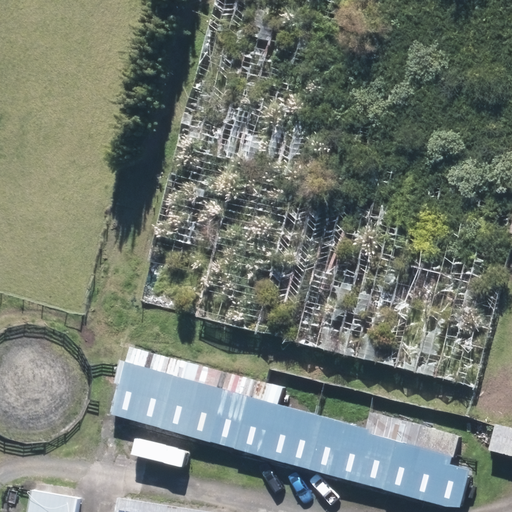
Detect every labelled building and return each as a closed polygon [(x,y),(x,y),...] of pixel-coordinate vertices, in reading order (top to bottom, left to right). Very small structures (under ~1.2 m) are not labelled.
[(217,0),(138,302),(476,389),(511,249),(511,1),(505,0),(217,0)] [(283,389),(130,348),(126,365),(121,363),(107,416),(303,469),(317,416),(278,405),(283,389)] [(317,416),(303,469),(460,511),(470,472),(450,467),(458,438),(370,414),(366,429),(317,416)] [(489,452),(511,457),(511,429),(496,425),(489,452)] [(117,451),(145,458),(150,439),(141,437),(143,433),(123,427),(117,451)] [(178,511),(119,502),(117,511),(76,511),(79,499),(29,491),(24,511),(178,511)]
